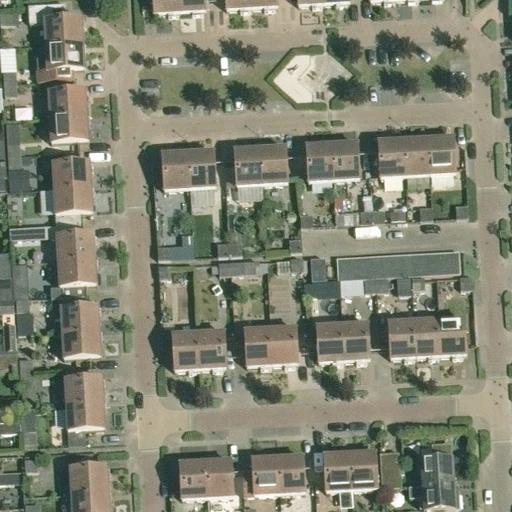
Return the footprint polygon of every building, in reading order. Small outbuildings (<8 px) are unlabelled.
[(180,18),(178,0),(153,0),(154,19),(168,18),(168,20),(178,20),(178,18),(180,18)] [(204,0),(178,0),(180,18),(192,17),(192,19),(202,18),(202,16),(206,16),(204,0)] [(252,13),(251,0),(225,0),(227,15),(240,14),(240,16),(250,15),(250,14),(252,13)] [(276,0),(251,0),(252,13),(264,13),(264,15),(274,14),(274,12),(278,12),(276,0)] [(324,9),(323,0),(297,0),(298,11),(311,10),(312,12),(322,11),(322,9),(324,9)] [(348,0),(323,0),(324,9),(335,9),(335,11),(346,10),(346,8),(349,8),(348,0)] [(46,50),(83,48),(82,37),(84,36),(84,26),(82,26),(82,22),(66,23),(65,8),(28,10),(29,28),(44,27),(46,50)] [(0,19),(0,29),(13,29),(12,17),(0,17),(0,19)] [(83,48),(46,50),(46,61),(37,61),(38,86),(74,84),(73,74),(85,73),(84,60),(86,60),(85,50),(83,50),(83,48)] [(15,75),(3,76),(3,88),(16,88),(15,75)] [(16,88),(3,88),(4,101),(17,100),(16,88)] [(50,122),(87,120),(87,108),(88,108),(88,98),(86,98),(86,94),(48,96),(50,122)] [(87,120),(50,122),(51,147),(89,145),(88,132),(90,132),(89,122),(87,122),(87,120)] [(6,128),(7,160),(20,159),(18,127),(6,128)] [(428,143),(430,180),(456,179),(453,142),(440,142),(440,141),(430,141),(430,143),(428,143)] [(405,182),(430,180),(428,143),(416,144),(416,142),(406,142),(406,144),(403,144),(405,182)] [(381,183),(405,182),(403,144),(392,145),(392,143),(382,144),(382,146),(378,146),(381,183)] [(332,149),(334,186),(359,185),(357,147),(345,148),(344,146),(334,147),(334,149),(332,149)] [(334,186),(332,149),(320,149),(320,147),(310,148),(310,150),(306,150),(309,187),(334,186)] [(262,153),(260,153),(262,190),(288,189),(285,151),(273,152),(272,150),(262,151),(262,153)] [(237,192),(262,190),(260,153),(249,153),(248,152),(238,152),(238,154),(235,154),(237,192)] [(188,157),(190,194),(216,193),(214,155),(201,156),(201,154),(190,155),(190,157),(188,157)] [(164,196),(190,194),(188,157),(177,158),(177,156),(166,156),(166,158),(162,158),(164,196)] [(21,171),(20,159),(7,160),(8,172),(21,171)] [(54,194),(91,192),(91,180),(93,180),(92,170),(90,170),(90,166),(53,168),(54,194)] [(91,192),(54,194),(55,219),(93,217),(92,204),(94,204),(93,194),(92,194),(91,192)] [(467,210),(455,211),(456,223),(468,223),(467,210)] [(431,212),(419,213),(420,225),(432,224),(431,212)] [(383,214),(372,215),(372,228),(384,227),(383,214)] [(360,229),(372,228),(372,215),(360,216),(360,229)] [(312,232),(312,219),(300,219),(301,232),(312,232)] [(25,232),(11,233),(12,245),(25,244),(25,232)] [(56,240),(58,266),(95,264),(95,252),(97,252),(96,242),(94,242),(94,238),(56,240)] [(301,256),(301,244),(289,244),(289,257),(301,256)] [(241,247),(229,248),(230,260),(242,260),(241,247)] [(218,261),(230,260),(229,248),(217,249),(218,261)] [(171,264),(170,251),(157,252),(158,265),(171,264)] [(447,256),(436,257),(437,279),(448,279),(447,256)] [(447,256),(448,279),(460,278),(458,256),(447,256)] [(425,257),(414,258),(415,281),(426,280),(425,257)] [(437,279),(436,257),(425,257),(426,280),(437,279)] [(415,281),(414,258),(403,259),(404,281),(415,281)] [(382,282),(393,282),(392,259),(381,260),(382,282)] [(403,259),(392,259),(393,282),(404,281),(403,259)] [(381,260),(370,261),(371,283),(382,282),(381,260)] [(359,261),(348,262),(349,284),(360,284),(359,261)] [(360,284),(371,283),(370,261),(359,261),(360,284)] [(338,285),(349,284),(348,262),(337,262),(338,285)] [(302,263),(290,264),(291,277),(303,276),(302,263)] [(325,263),(311,264),(312,286),(326,285),(325,263)] [(85,302),(85,290),(97,289),(96,276),(98,276),(97,266),(95,266),(95,264),(58,266),(59,291),(51,292),(52,304),(85,302)] [(259,265),(231,267),(232,280),(260,278),(259,265)] [(219,281),(232,280),(231,267),(218,268),(219,281)] [(171,284),(171,270),(158,270),(159,284),(171,284)] [(0,281),(0,293),(13,293),(12,281),(0,281)] [(425,294),(424,281),(412,282),(412,295),(425,294)] [(471,281),(460,282),(460,295),(472,295),(471,281)] [(409,282),(397,283),(398,299),(410,299),(409,282)] [(375,284),(376,297),(388,296),(387,283),(375,284)] [(363,285),(364,298),(376,297),(375,284),(363,285)] [(315,287),(304,288),(305,301),(316,300),(315,287)] [(28,292),(13,293),(14,303),(29,303),(28,292)] [(13,293),(0,293),(0,304),(13,304),(13,293)] [(29,316),(29,312),(33,312),(33,314),(51,313),(50,302),(29,304),(16,304),(16,316),(29,316)] [(61,312),(62,338),(100,336),(99,324),(101,324),(100,314),(98,314),(98,310),(61,312)] [(32,317),(16,318),(17,340),(34,339),(32,317)] [(464,323),(438,324),(440,362),(452,361),(452,363),(462,362),(462,360),(466,360),(464,323)] [(438,324),(413,326),(415,363),(428,362),(428,364),(438,364),(438,362),(440,362),(438,324)] [(415,363),(413,326),(388,327),(390,364),(403,364),(403,365),(414,365),(414,363),(415,363)] [(342,329),(344,367),(356,366),(356,368),(366,367),(366,366),(370,365),(368,328),(342,329)] [(344,367),(342,329),(317,331),(319,368),(332,367),(332,369),(342,369),(342,367),(344,367)] [(270,333),(272,371),(284,370),(284,372),(294,371),(294,369),(298,369),(296,332),(270,333)] [(272,371),(270,333),(245,335),(247,372),(260,371),(260,373),(270,373),(270,371),(272,371)] [(100,336),(62,338),(64,363),(101,361),(100,348),(102,348),(102,338),(100,338),(100,336)] [(198,337),(200,375),(212,374),(212,376),(222,375),(222,373),(226,373),(224,336),(198,337)] [(200,375),(198,337),(173,339),(175,376),(188,375),(188,377),(198,377),(198,375),(200,375)] [(0,353),(0,366),(17,365),(16,353),(0,353)] [(20,377),(32,376),(32,364),(19,364),(20,377)] [(0,376),(17,376),(17,365),(0,366),(0,376)] [(33,388),(32,376),(20,377),(21,389),(33,388)] [(66,410),(104,408),(103,396),(105,396),(104,386),(102,386),(102,382),(65,384),(66,410)] [(104,408),(66,410),(68,435),(105,433),(104,420),(106,420),(106,410),(104,410),(104,408)] [(0,437),(21,437),(20,425),(0,426),(0,437)] [(37,448),(36,435),(23,436),(24,448),(37,448)] [(420,465),(422,490),(454,488),(452,463),(451,463),(450,448),(432,449),(433,465),(420,465)] [(352,458),(350,458),(352,496),(377,494),(375,458),(375,457),(362,458),(362,456),(352,456),(352,458)] [(326,497),(339,496),(339,509),(352,508),(352,496),(350,458),(338,459),(338,457),(328,458),(328,459),(324,460),(326,497)] [(398,457),(379,458),(381,494),(400,493),(398,457)] [(280,462),(278,462),(280,500),(305,498),(303,461),(290,461),(290,460),(280,460),(280,462)] [(244,502),(280,500),(278,462),(266,463),(266,461),(256,461),(256,463),(252,464),(253,475),(242,476),(244,502)] [(38,475),(37,463),(24,464),(25,476),(38,475)] [(208,466),(205,466),(207,503),(233,502),(231,465),(218,465),(218,464),(208,464),(208,466)] [(182,505),(207,503),(205,466),(194,467),(194,465),(184,465),(184,467),(180,467),(182,505)] [(71,498),(108,496),(108,485),(110,485),(109,474),(107,475),(107,471),(70,473),(71,498)] [(23,475),(0,476),(0,488),(24,487),(23,475)] [(454,488),(422,490),(408,491),(409,502),(423,501),(423,511),(452,511),(455,511),(459,511),(458,496),(454,497),(454,488)] [(108,496),(71,498),(71,511),(109,511),(109,509),(111,509),(110,498),(109,498),(108,496)]
